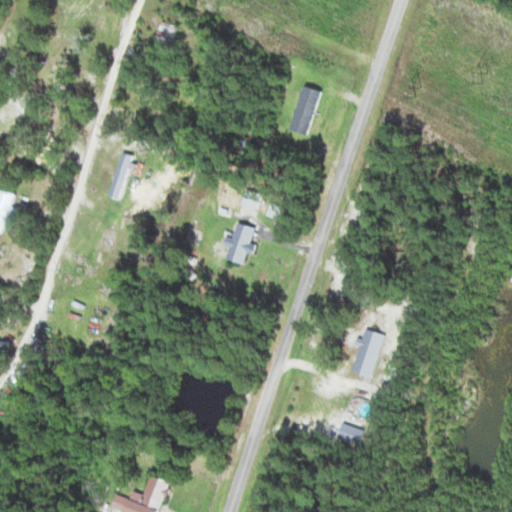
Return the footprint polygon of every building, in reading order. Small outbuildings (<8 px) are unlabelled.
[(182,25),(166,21),(160,45),(176,49),(182,25)] [(326,90),(309,85),(297,129),(313,134),(326,90)] [(163,94),(147,89),(138,121),(154,125),(163,94)] [(115,196),(125,198),(140,148),(130,145),(115,196)] [(0,199),(0,231),(9,234),(21,194),(4,188),(0,199)] [(231,246),(235,247),(232,258),(249,264),(253,252),(258,253),(261,243),(258,242),(262,228),(244,222),(239,238),(233,236),(231,246)] [(357,370),(377,376),(390,334),(370,328),(357,370)] [(117,509),(125,511),(164,511),(175,481),(157,475),(150,495),(139,491),(136,499),(122,494),(117,509)]
